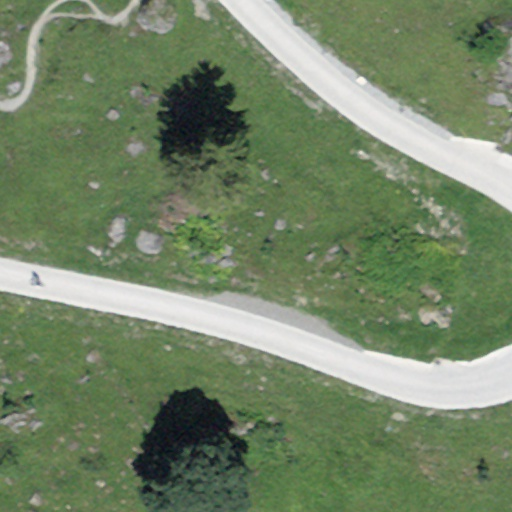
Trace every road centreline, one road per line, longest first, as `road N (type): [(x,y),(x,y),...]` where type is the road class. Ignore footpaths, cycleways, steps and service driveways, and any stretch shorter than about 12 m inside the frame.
road 1 (unclassified): [(511,379),(482,388),(417,386),(248,323),(0,273)]
road 2 (unclassified): [(238,0),(370,116),(511,183)]
